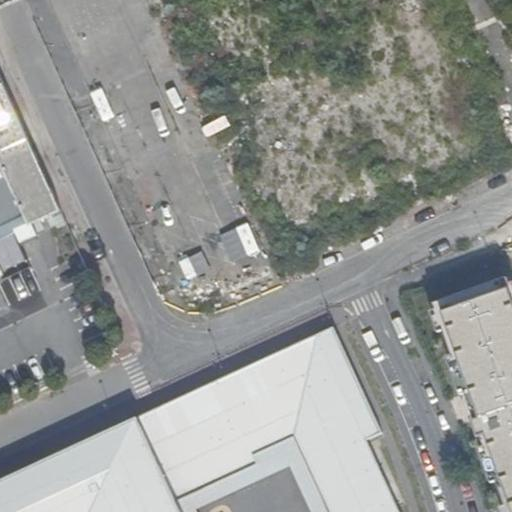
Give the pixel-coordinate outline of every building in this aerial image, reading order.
[(53,0),(63,29),(88,21),(81,0),(53,0)] [(0,225),(25,214),(29,223),(61,208),(3,80),(0,81),(0,225)] [(0,235),(29,223),(25,214),(0,225),(0,235)] [(507,279),(434,304),(437,311),(444,332),(452,356),(466,395),(475,421),(473,422),(479,439),(481,438),(484,448),(497,483),(505,507),(506,511),(511,511),(511,293),(509,286),(507,279)] [(431,313),(439,334),(444,332),(437,311),(431,313)] [(48,461),(0,483),(0,511),(181,511),(178,503),(259,465),(255,457),(295,438),(328,511),(397,511),(365,442),(383,433),(334,328),(269,358),(161,408),(48,461)] [(447,358),(461,396),(466,395),(452,356),(447,358)] [(497,483),(484,448),(479,450),(491,485),(497,483)]
